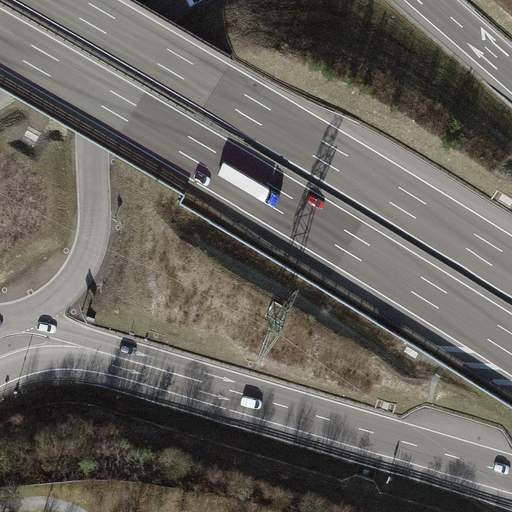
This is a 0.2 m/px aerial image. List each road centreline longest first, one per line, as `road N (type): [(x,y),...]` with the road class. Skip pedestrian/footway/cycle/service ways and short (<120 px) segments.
road 1 (motorway): [(0,38),(511,345)]
road 2 (motorway): [(511,266),(64,0)]
road 3 (secondary): [(29,313),(58,296),(91,249),(96,109),(105,78),(124,47),(182,0)]
road 4 (motorway): [(199,381),(511,473)]
road 5 (motorway): [(0,368),(33,356),(80,356),(199,381)]
road 6 (motorway): [(29,313),(199,381)]
